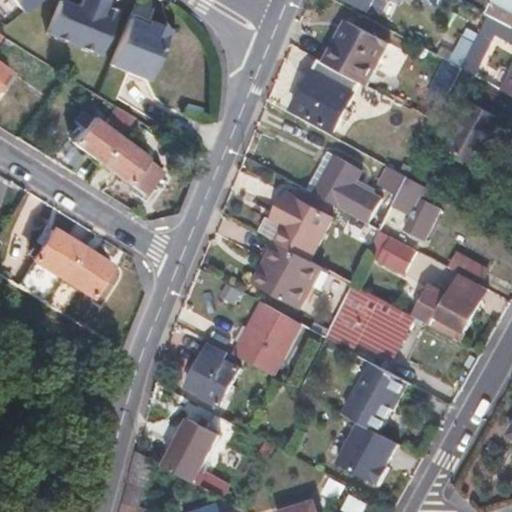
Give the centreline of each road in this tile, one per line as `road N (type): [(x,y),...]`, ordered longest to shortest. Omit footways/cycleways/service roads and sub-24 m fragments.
road 1 (tertiary): [(98,511),(137,358),(176,262)]
road 2 (tertiary): [(176,262),(261,55)]
road 3 (residential): [(0,151),(176,262)]
road 4 (residential): [(511,333),(412,511)]
